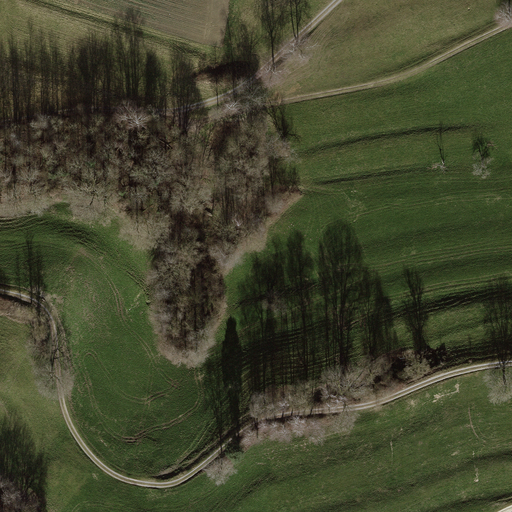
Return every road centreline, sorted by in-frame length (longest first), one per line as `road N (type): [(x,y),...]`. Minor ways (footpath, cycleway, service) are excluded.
road 1 (track): [(0,291),(44,309),(62,407),(92,459),(110,475),(156,487),(196,475),(269,417),(356,406),(511,364)]
road 2 (track): [(335,0),(234,89),(176,106),(0,124)]
road 3 (track): [(176,106),(185,118),(203,119),(354,91),(511,28)]
